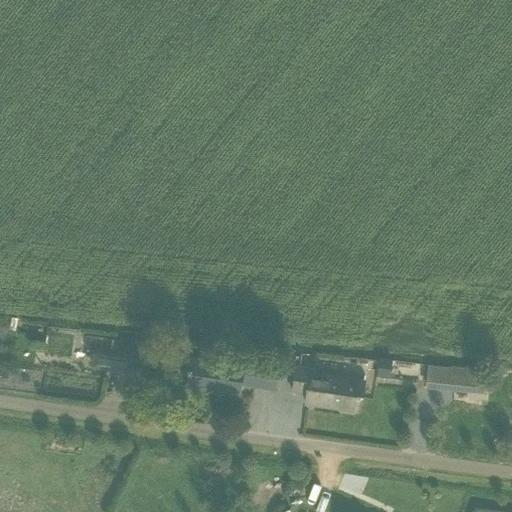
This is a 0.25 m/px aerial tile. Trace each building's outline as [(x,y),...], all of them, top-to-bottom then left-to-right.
[(82,345),(97,347),(94,365),(145,372),(149,345),(83,336),(82,345)] [(244,363),(192,356),(189,373),(191,373),(189,387),(240,395),(241,385),(255,387),(276,390),(280,366),(258,363),(244,361),(244,363)] [(377,376),(391,378),(393,363),(393,359),(379,357),(379,362),(377,376)] [(298,367),(294,394),(308,396),(307,405),(356,412),(359,398),(362,398),(366,376),(298,367)] [(448,391),(486,395),(488,379),(450,375),(448,391)] [(497,438),(507,439),(509,422),(499,421),(497,438)]
